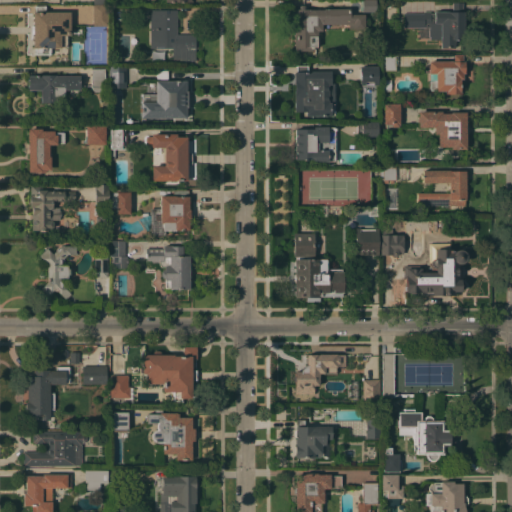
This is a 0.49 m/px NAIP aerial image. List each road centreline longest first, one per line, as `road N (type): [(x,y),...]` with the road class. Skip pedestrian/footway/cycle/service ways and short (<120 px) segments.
road 1 (residential): [(238,0),(244,511)]
road 2 (residential): [(511,325),(0,326)]
